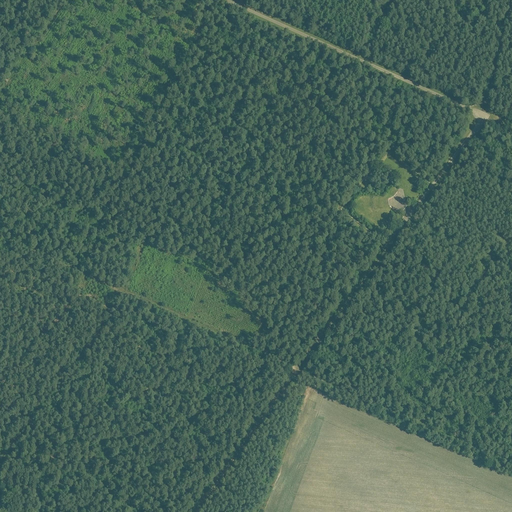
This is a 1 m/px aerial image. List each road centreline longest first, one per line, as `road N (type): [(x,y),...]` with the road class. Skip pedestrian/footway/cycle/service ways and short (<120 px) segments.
road 1 (track): [(0,234),(511,462)]
road 2 (track): [(192,511),(407,221)]
road 3 (track): [(223,0),(482,114)]
road 4 (track): [(482,114),(407,221)]
